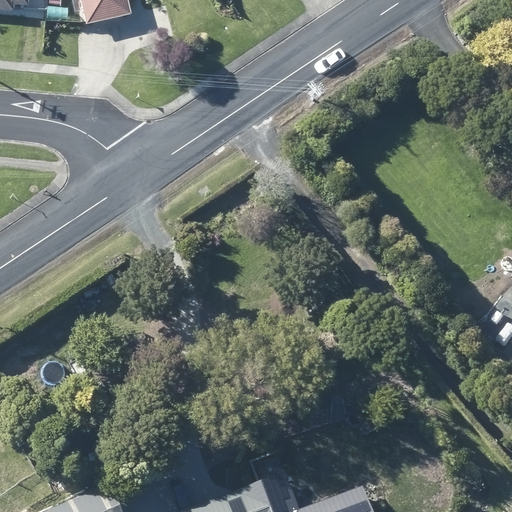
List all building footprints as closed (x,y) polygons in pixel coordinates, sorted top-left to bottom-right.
[(0,0),(0,13),(10,14),(10,8),(24,9),(25,3),(24,0),(0,0)] [(58,9),(58,0),(47,0),(47,8),(58,9)] [(76,0),(80,15),(82,25),(83,28),(127,19),(125,14),(122,0),(76,0)] [(366,511),(356,486),(320,500),(294,509),(280,473),(256,482),(227,493),(175,511),(366,511)] [(118,511),(105,482),(38,511),(118,511)] [(475,502),(465,510),(466,511),(473,511),(479,508),(475,502)]
